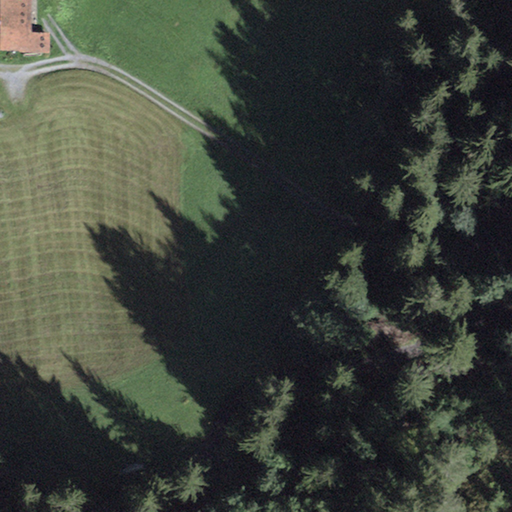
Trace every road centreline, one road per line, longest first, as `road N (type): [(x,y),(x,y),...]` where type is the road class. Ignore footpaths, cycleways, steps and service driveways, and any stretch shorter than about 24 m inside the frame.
road 1 (track): [(511,229),(453,243),(369,230),(334,218),(104,66),(69,59),(0,69)]
road 2 (track): [(206,490),(231,413),(292,374),(451,329),(511,297)]
